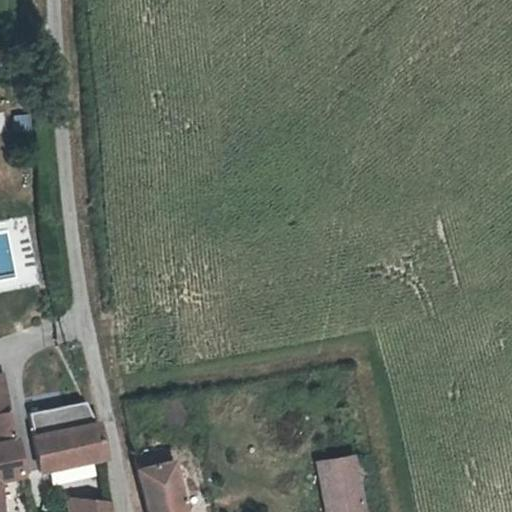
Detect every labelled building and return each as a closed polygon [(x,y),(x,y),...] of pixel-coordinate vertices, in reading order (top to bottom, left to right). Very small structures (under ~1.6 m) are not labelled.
[(11,115),(11,131),(28,132),(28,115),(11,115)] [(0,290),(39,284),(27,217),(0,221),(0,290)] [(182,403),(159,401),(158,426),(180,428),(182,403)] [(26,415),(31,438),(93,426),(82,403),(26,415)] [(0,444),(13,442),(6,413),(0,413),(0,444)] [(93,426),(31,438),(38,473),(102,459),(95,425),(93,426)] [(0,480),(19,477),(13,442),(0,444),(0,480)] [(191,511),(174,449),(136,457),(148,511),(191,511)] [(365,511),(351,458),(323,465),(334,511),(365,511)] [(84,499),(84,511),(108,511),(107,499),(84,499)]
